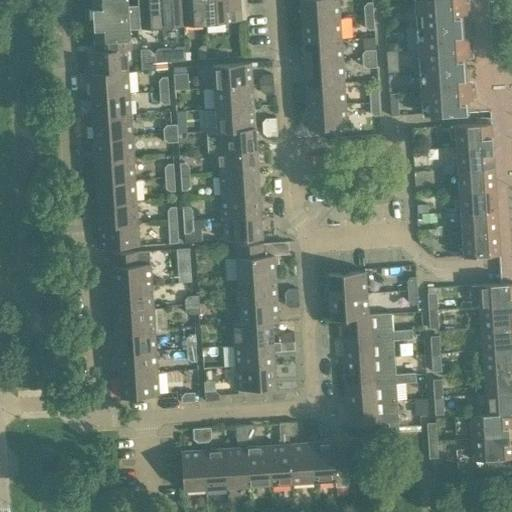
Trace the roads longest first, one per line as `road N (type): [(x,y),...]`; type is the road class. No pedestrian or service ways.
road 1 (residential): [(87,419),(65,0)]
road 2 (residential): [(309,240),(320,405),(87,419)]
road 3 (residential): [(278,0),(291,211),(309,240)]
road 4 (residential): [(511,263),(431,266),(399,237),(309,240)]
